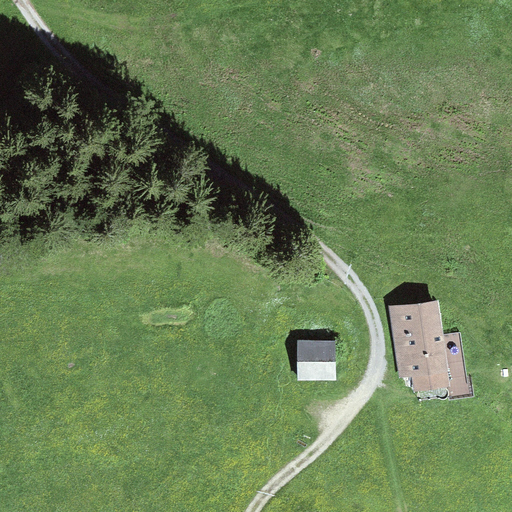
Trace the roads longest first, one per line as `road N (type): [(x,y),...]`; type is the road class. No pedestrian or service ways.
road 1 (track): [(16,0),(65,69),(109,106),(309,235),(348,275),(374,316),(374,382)]
road 2 (track): [(374,382),(319,448),(264,491),(254,511)]
road 3 (track): [(402,511),(374,382)]
